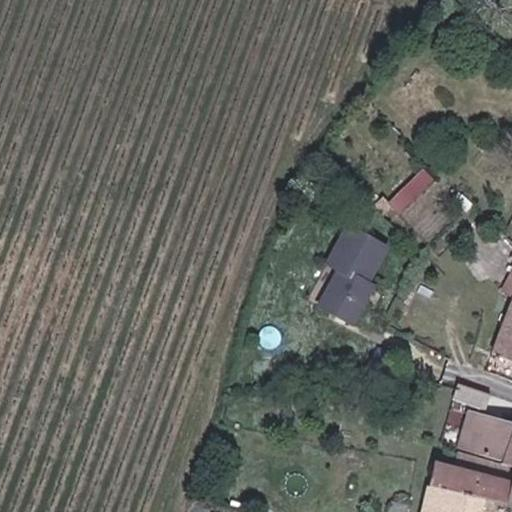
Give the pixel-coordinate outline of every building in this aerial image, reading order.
[(425,166),(390,201),(401,212),(436,178),(425,166)] [(390,245),(352,225),(334,260),(346,267),(327,303),(353,316),(359,319),(378,282),(372,279),(390,245)] [(511,355),(511,310),(497,349),(511,355)] [(497,391),(464,381),(460,396),(493,406),(497,391)] [(511,429),(467,415),(456,452),(511,469),(511,429)] [(463,454),(459,469),(511,483),(511,489),(507,507),(511,508),(511,469),(456,452),(463,454)] [(427,511),(483,511),(485,503),(507,507),(511,489),(511,483),(459,469),(438,464),(427,511)]
